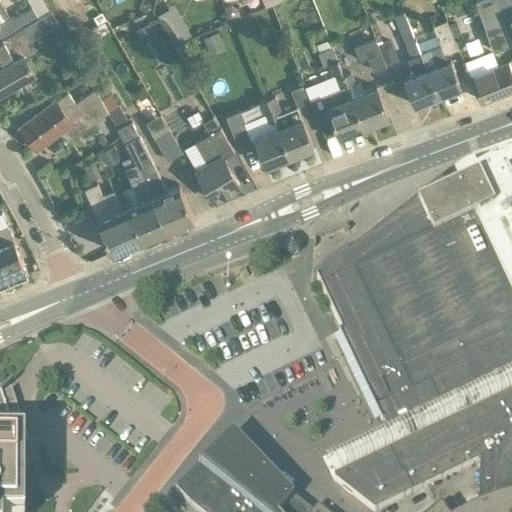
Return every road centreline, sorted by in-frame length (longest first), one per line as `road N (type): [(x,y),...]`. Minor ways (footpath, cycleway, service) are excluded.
road 1 (secondary): [(80,292),(511,123)]
road 2 (residential): [(129,511),(204,414),(208,393),(80,292)]
road 3 (residential): [(80,292),(0,155)]
